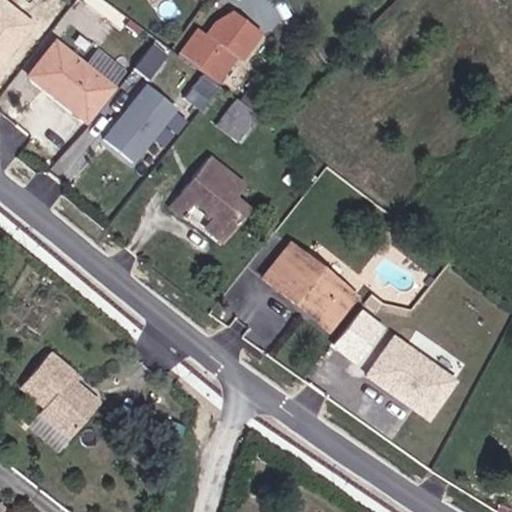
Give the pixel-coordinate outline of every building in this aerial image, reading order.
[(0,0),(0,71),(36,24),(3,0),(0,0)] [(185,0),(191,8),(205,0),(185,0)] [(198,64),(224,84),(259,37),(226,12),(207,38),(198,31),(183,52),(198,64)] [(83,119),(91,110),(129,66),(103,43),(87,62),(58,36),(28,72),(57,97),(83,119)] [(134,67),(150,78),(168,51),(153,41),(134,67)] [(178,91),(204,111),(224,84),(198,64),(178,91)] [(276,92),(255,77),(238,99),(259,116),(268,123),(277,110),(267,103),(276,92)] [(178,106),(148,82),(103,140),(133,164),(178,106)] [(220,121),(240,138),(259,116),(238,99),(220,121)] [(266,205),(211,161),(173,209),(183,217),(195,201),(215,216),(209,224),(234,244),(266,205)] [(302,249),(281,275),(272,286),(288,299),(310,316),(335,337),(342,329),(365,300),(302,249)] [(460,381),(360,313),(335,348),(370,372),(366,378),(432,423),(460,381)] [(77,378),(52,356),(25,388),(50,409),(45,415),(75,441),(102,408),(72,384),(77,378)] [(0,511),(2,511),(8,506),(0,499),(0,511)]
